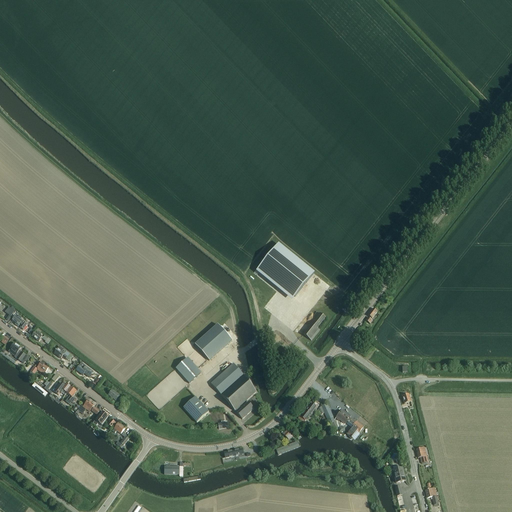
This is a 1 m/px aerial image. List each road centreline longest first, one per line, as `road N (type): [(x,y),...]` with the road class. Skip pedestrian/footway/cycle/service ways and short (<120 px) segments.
road 1 (secondary): [(338,344),(511,124)]
road 2 (secondary): [(152,437),(194,449),(250,438),(284,412),(338,344)]
road 3 (secondary): [(152,437),(0,323)]
road 4 (tertiary): [(425,511),(389,384)]
